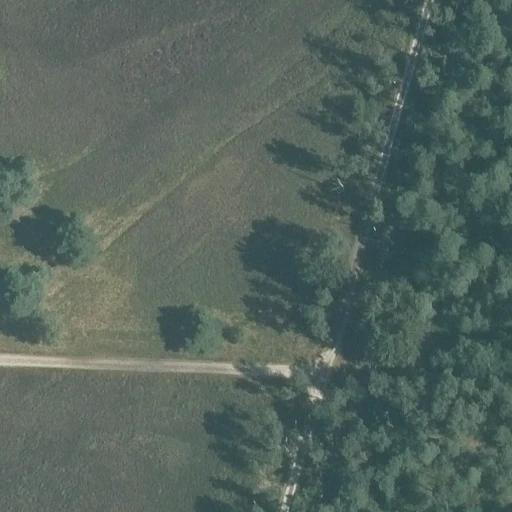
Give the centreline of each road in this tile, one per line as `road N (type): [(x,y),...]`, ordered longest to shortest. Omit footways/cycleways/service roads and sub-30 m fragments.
road 1 (track): [(282,511),(428,0)]
road 2 (track): [(0,362),(511,382)]
